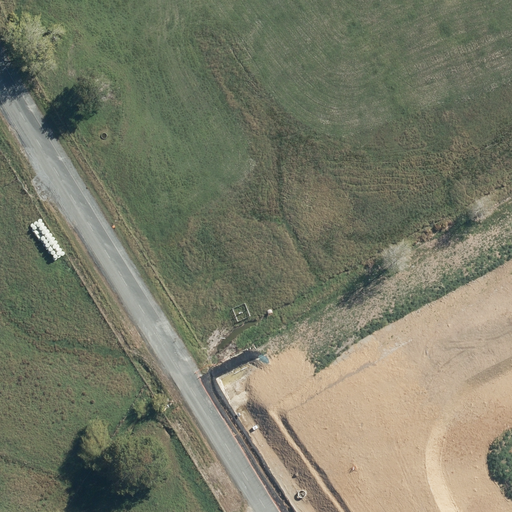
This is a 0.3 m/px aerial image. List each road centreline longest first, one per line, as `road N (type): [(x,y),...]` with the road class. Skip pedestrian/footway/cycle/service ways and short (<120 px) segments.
road 1 (secondary): [(0,42),(281,511)]
road 2 (secondary): [(244,511),(0,108)]
road 3 (unknown): [(511,107),(125,315)]
road 4 (unknown): [(298,0),(399,166)]
road 5 (residential): [(511,397),(487,410),(466,448),(469,486),(484,511)]
